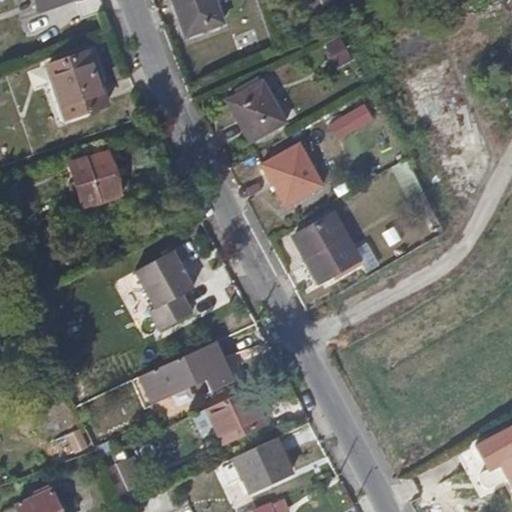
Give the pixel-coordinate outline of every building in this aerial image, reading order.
[(75,1),(74,0),(34,0),(40,13),(75,1)] [(226,23),(217,0),(175,0),(188,37),(226,23)] [(326,46),(339,69),(355,60),(342,37),(326,46)] [(110,103),(91,51),(46,69),(51,86),(54,85),(66,120),(110,103)] [(284,125),(262,84),(226,104),(248,144),(284,125)] [(364,104),(329,125),(338,140),(373,119),(364,104)] [(318,188),(297,148),(260,167),(282,207),(318,188)] [(122,196),(107,152),(69,164),(74,182),(92,176),(101,203),(122,196)] [(411,161),(396,165),(403,196),(419,192),(411,161)] [(101,203),(92,176),(74,182),(83,209),(101,203)] [(359,264),(340,230),(333,214),(298,231),(306,247),(300,250),(316,281),(321,278),(344,266),(346,270),(359,264)] [(194,290),(189,278),(188,278),(182,267),(175,254),(138,274),(157,312),(153,314),(161,331),(194,314),(184,295),(194,290)] [(192,276),(187,265),(182,267),(188,278),(189,278),(192,276)] [(229,376),(213,343),(140,378),(152,401),(202,378),(206,386),(229,376)] [(264,424),(248,390),(196,414),(206,434),(216,430),(222,443),(264,424)] [(112,454),(89,402),(76,407),(95,450),(99,459),(112,454)] [(511,421),(473,441),(485,466),(496,461),(511,491),(511,421)] [(289,473),(274,439),(234,456),(233,456),(242,477),(241,477),(247,491),(289,473)] [(242,477),(233,456),(227,459),(236,480),(241,477),(242,477)] [(58,511),(48,487),(32,493),(34,497),(14,506),(16,511),(58,511)] [(275,511),(272,501),(252,508),(253,511),(275,511)]
